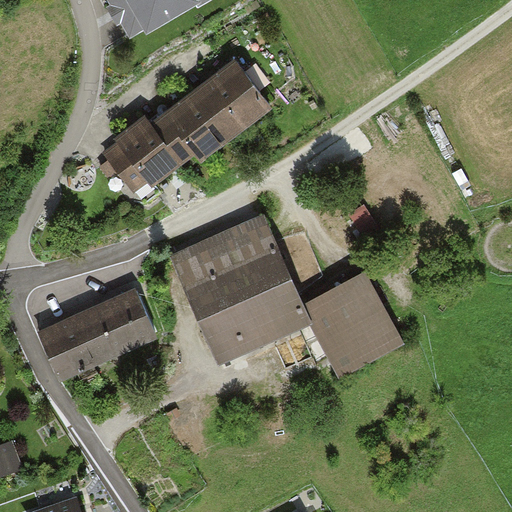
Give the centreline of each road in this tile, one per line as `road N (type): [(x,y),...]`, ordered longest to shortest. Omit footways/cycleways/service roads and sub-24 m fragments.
road 1 (residential): [(17,281),(128,249),(338,131)]
road 2 (residential): [(83,0),(90,96),(32,206),(17,281)]
road 3 (residential): [(136,511),(77,430),(38,350),(17,281)]
road 4 (track): [(338,131),(511,14)]
